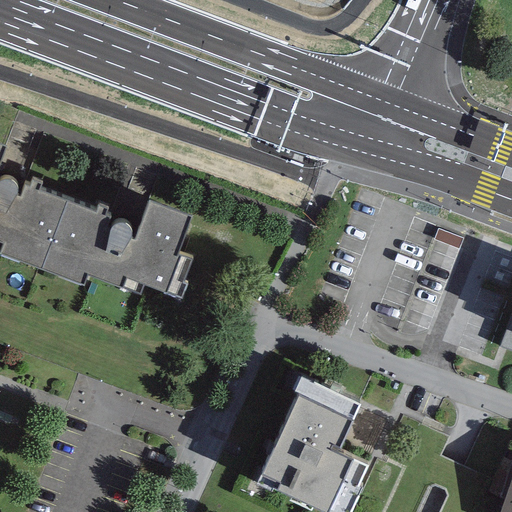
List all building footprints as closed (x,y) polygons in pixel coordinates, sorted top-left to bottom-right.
[(0,253),(41,269),(67,201),(0,176),(0,163),(7,146),(0,143),(0,240),(3,242),(0,249),(0,253)] [(139,229),(67,201),(41,269),(84,285),(87,276),(139,295),(143,284),(181,298),(186,283),(183,281),(191,260),(176,255),(191,216),(150,201),(139,229)] [(511,314),(499,347),(511,352),(511,314)] [(352,421),(295,396),(259,479),(331,511),(352,461),(338,455),(352,421)] [(511,511),(511,479),(501,511),(511,511)]
